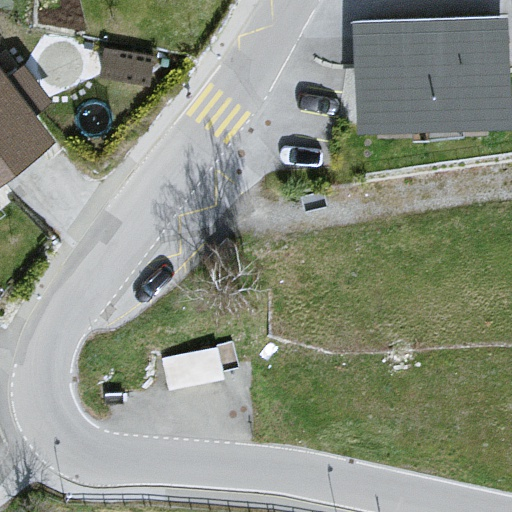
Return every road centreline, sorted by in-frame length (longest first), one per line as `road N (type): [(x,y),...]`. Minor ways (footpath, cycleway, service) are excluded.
road 1 (unclassified): [(293,0),(65,310),(43,367),(44,403),(57,430)]
road 2 (unclassified): [(57,430),(113,459),(288,473),(478,511)]
